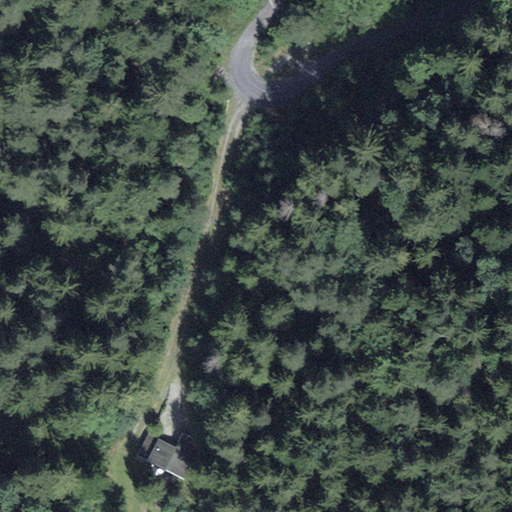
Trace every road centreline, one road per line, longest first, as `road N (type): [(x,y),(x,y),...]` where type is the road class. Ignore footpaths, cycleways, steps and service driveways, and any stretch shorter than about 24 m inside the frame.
road 1 (track): [(246,89),(222,155),(212,241),(120,477),(132,511)]
road 2 (track): [(384,32),(341,48),(269,94),(246,89),(235,66),(276,0)]
